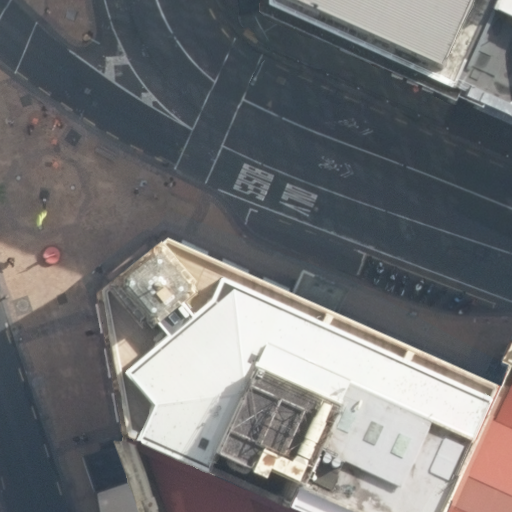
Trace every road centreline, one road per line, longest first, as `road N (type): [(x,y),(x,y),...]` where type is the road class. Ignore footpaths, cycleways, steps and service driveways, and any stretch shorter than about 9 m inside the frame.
road 1 (secondary): [(221,106),(511,230)]
road 2 (tertiary): [(0,19),(29,47),(98,86),(221,106)]
road 3 (tertiary): [(44,511),(0,382)]
road 4 (secondary): [(158,0),(177,49),(221,106)]
